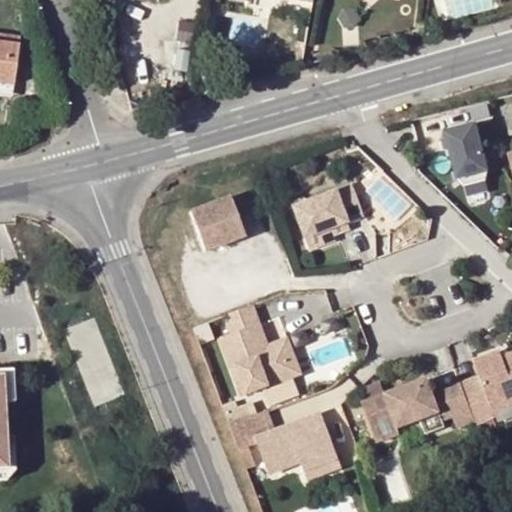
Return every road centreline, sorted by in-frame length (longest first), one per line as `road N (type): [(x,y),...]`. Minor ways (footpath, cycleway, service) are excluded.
road 1 (tertiary): [(218,511),(119,253),(95,165)]
road 2 (residential): [(476,235),(380,273),(364,291),(382,338),(407,343),(511,309)]
road 3 (secondary): [(95,165),(341,97)]
road 4 (residential): [(341,97),(476,235)]
road 5 (secondary): [(341,97),(511,50)]
road 6 (residential): [(95,165),(55,0)]
